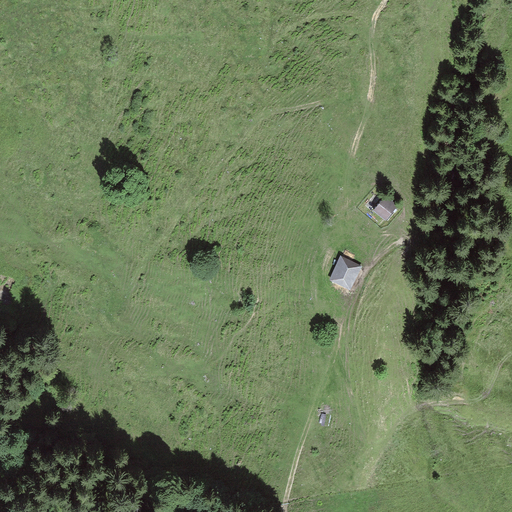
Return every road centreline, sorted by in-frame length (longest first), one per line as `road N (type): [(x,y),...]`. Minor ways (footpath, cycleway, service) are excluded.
road 1 (track): [(286,511),(301,440),(365,265),(351,241),(347,189),(372,101),(375,17),(386,0)]
road 2 (track): [(334,347),(370,445),(413,407),(484,396),(501,365)]
